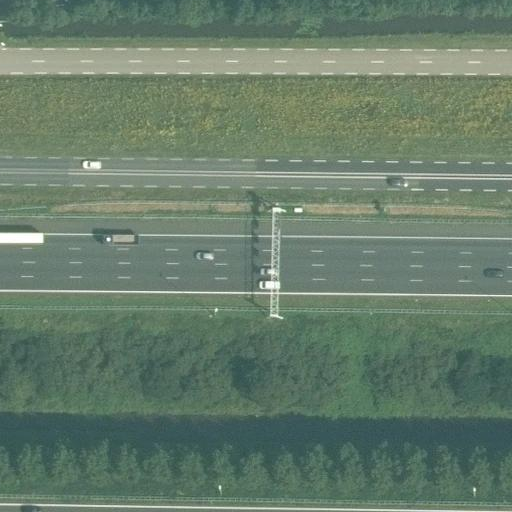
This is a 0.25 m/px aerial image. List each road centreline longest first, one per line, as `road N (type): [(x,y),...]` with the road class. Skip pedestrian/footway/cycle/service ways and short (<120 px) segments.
road 1 (secondary): [(511,181),(0,175)]
road 2 (motorway): [(511,268),(0,264)]
road 3 (unclassified): [(0,60),(511,61)]
